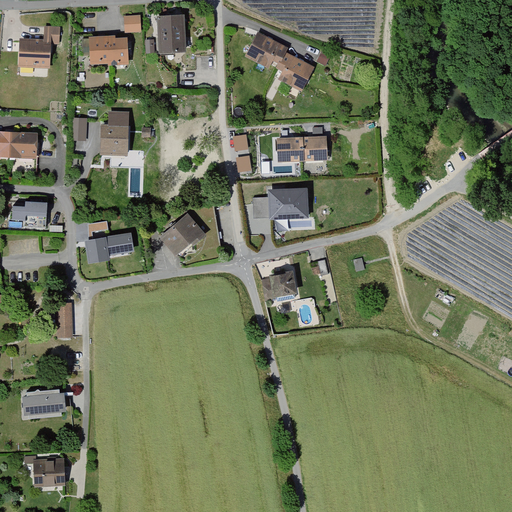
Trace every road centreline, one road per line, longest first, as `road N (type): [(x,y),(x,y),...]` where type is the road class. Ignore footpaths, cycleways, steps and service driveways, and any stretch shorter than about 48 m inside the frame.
road 1 (track): [(389,0),(387,227),(404,308),(417,329),(511,383)]
road 2 (residential): [(244,262),(224,149),(216,0)]
road 3 (track): [(304,511),(297,442),(244,262)]
road 4 (residential): [(455,181),(387,227),(244,262)]
road 5 (residential): [(79,486),(85,286)]
road 6 (residential): [(85,286),(72,263),(66,190),(0,190)]
road 7 (residential): [(244,262),(85,286)]
road 8 (residential): [(134,0),(0,7)]
